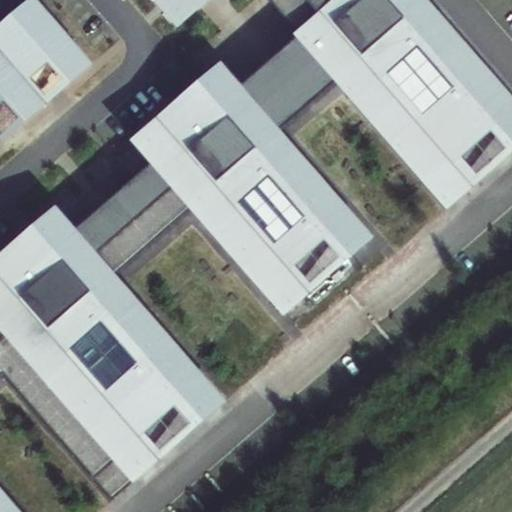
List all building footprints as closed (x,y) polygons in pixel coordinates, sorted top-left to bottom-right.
[(147,0),(154,7),(162,0),(186,0),(195,10),(206,0),(259,0),(295,40),(267,65),(236,92),(216,110),(198,89),(112,164),(130,185),(100,211),(72,236),(52,253),(34,233),(0,262),(0,511),(17,511),(0,491),(0,374),(2,373),(90,478),(115,456),(133,479),(223,404),(114,279),(136,259),(194,210),(284,314),(371,239),(280,135),(339,83),(429,186),(450,168),(470,190),(511,153),(511,103),(421,0),(147,0)] [(186,0),(162,0),(154,7),(163,17),(173,29),(195,10),(186,0)] [(90,66),(33,1),(0,28),(0,142),(1,143),(90,66)] [(218,71),(198,89),(216,110),(236,92),(218,71)] [(450,168),(429,186),(448,208),(470,190),(450,168)] [(54,215),(34,233),(52,253),(72,236),(54,215)] [(133,479),(115,456),(90,478),(108,500),(133,479)]
